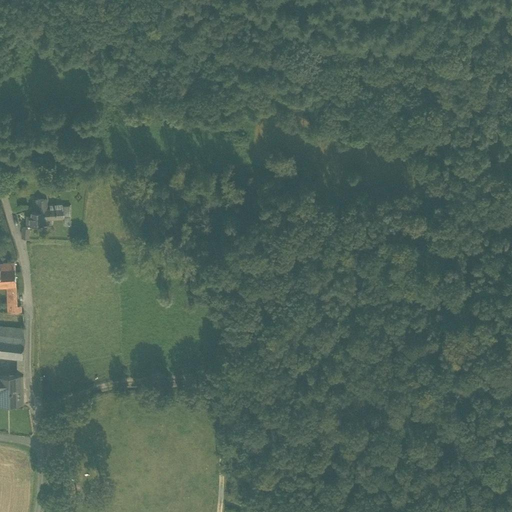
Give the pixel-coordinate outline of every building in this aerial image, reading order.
[(53,187),(62,187),(63,178),(53,178),(53,187)] [(34,226),(34,227),(37,227),(37,226),(51,225),(51,220),(64,219),(64,226),(70,226),(70,218),(70,207),(62,207),(62,210),(46,211),(46,200),(37,200),(36,212),(32,212),(32,216),(27,216),(26,224),(27,224),(27,226),(34,226)] [(0,268),(0,286),(7,286),(15,285),(16,285),(15,262),(3,263),(3,268),(0,268)] [(8,312),(21,313),(21,306),(16,306),(15,285),(7,286),(8,312)] [(0,323),(0,333),(25,337),(24,327),(0,323)] [(25,337),(0,333),(0,354),(18,357),(23,358),(25,337)] [(0,403),(24,403),(23,374),(17,374),(0,374),(0,403)]
